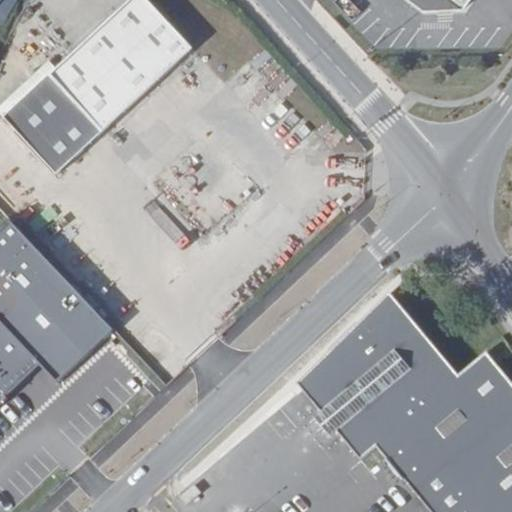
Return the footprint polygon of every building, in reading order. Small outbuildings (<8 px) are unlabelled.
[(0,0),(0,24),(18,3),(14,0),(0,0)] [(467,11),(475,0),(408,0),(427,14),(467,11)] [(105,133),(190,52),(142,1),(56,82),(105,133)] [(298,150),(330,147),(246,60),(223,82),(239,99),(149,183),(204,240),(298,150)] [(74,370),(113,330),(11,222),(0,231),(0,404),(41,366),(46,371),(74,370)] [(511,511),(511,381),(487,351),(459,376),(391,292),(294,390),(318,417),(333,433),(361,463),(373,450),(427,511),(511,511)] [(58,384),(74,370),(46,371),(58,384)] [(325,440),(333,433),(318,417),(312,423),(325,440)] [(178,500),(184,508),(197,496),(190,489),(178,500)]
